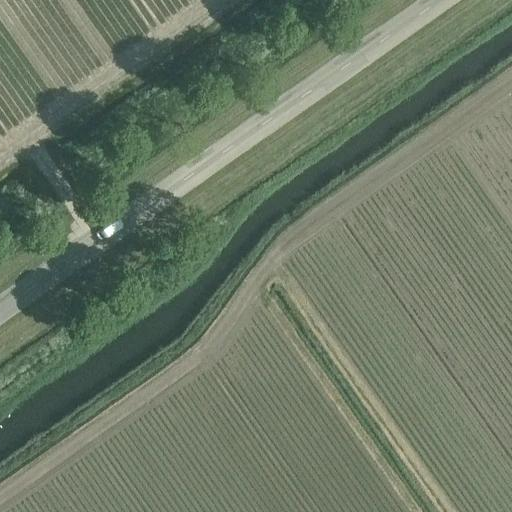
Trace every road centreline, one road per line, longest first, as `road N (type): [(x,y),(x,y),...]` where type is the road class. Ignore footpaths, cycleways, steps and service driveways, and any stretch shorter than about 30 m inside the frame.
road 1 (track): [(511,81),(313,223),(177,376),(0,500)]
road 2 (unclassified): [(0,313),(447,0)]
